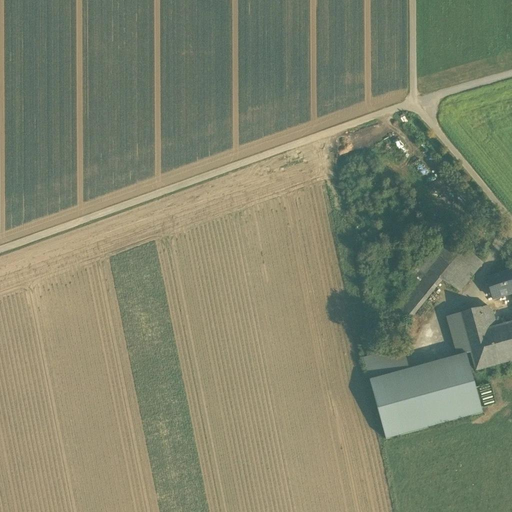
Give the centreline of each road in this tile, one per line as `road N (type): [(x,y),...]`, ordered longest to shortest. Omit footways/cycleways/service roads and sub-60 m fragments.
road 1 (track): [(412,101),(0,249)]
road 2 (residential): [(511,225),(416,113),(411,0)]
